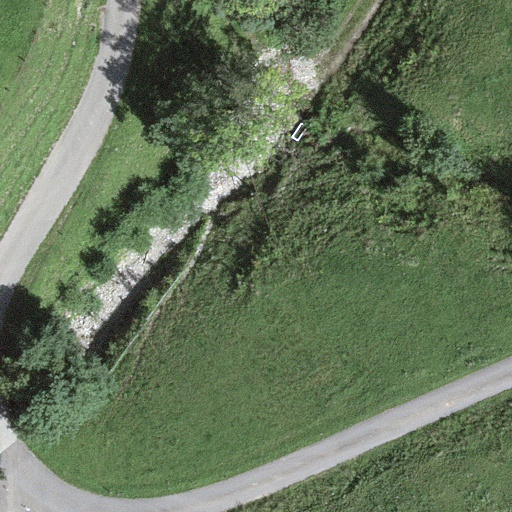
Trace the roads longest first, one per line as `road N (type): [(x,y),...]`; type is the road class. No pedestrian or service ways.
road 1 (track): [(161,511),(232,492),(511,372)]
road 2 (track): [(283,123),(374,0)]
